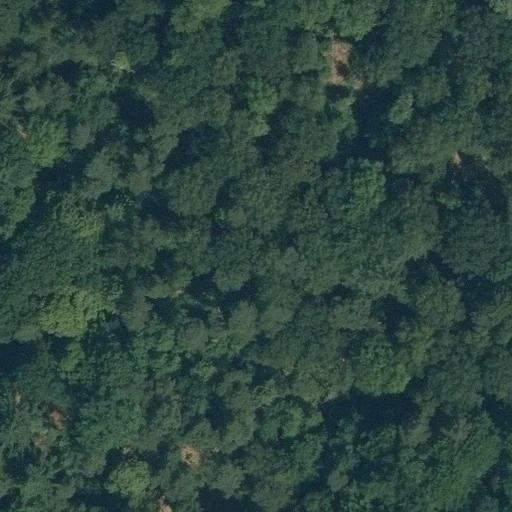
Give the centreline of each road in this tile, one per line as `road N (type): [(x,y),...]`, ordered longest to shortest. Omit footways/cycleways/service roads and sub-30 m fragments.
road 1 (track): [(487,0),(460,52),(393,142),(186,289),(97,325)]
road 2 (track): [(172,511),(13,102)]
road 3 (secondary): [(400,511),(511,406)]
